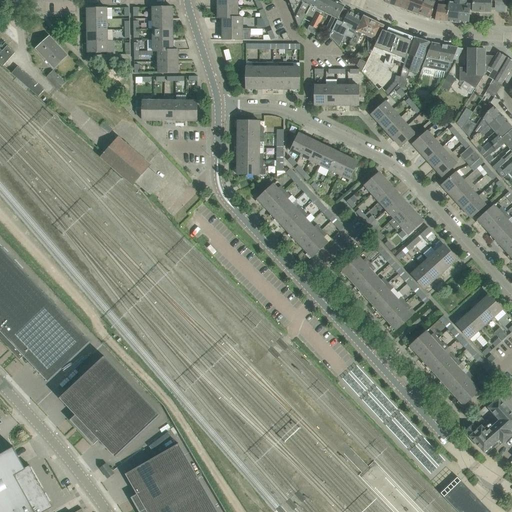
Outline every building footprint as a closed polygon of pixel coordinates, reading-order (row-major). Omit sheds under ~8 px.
[(254,0),(258,9),(262,7),(259,0),(254,0)] [(307,15),(314,0),(288,0),(295,17),(298,27),(299,27),(300,27),(306,15),(307,15)] [(314,34),(325,13),(331,0),(314,0),(307,15),(313,19),(309,28),(311,32),(314,34)] [(338,20),(344,8),(343,8),(344,6),(332,0),(331,0),(325,13),(332,17),(325,31),(330,34),(329,36),(330,36),(331,35),(334,28),(338,20)] [(408,3),(409,0),(396,0),(395,6),(406,10),(407,10),(410,4),(408,3)] [(407,10),(419,14),(423,0),(409,0),(408,3),(410,4),(407,10)] [(430,18),(433,9),(435,2),(431,0),(423,0),(419,14),(430,18)] [(445,21),(447,21),(448,11),(449,5),(447,5),(443,5),(444,2),(445,2),(445,0),(438,0),(436,10),(435,20),(445,21)] [(457,23),(459,0),(453,0),(453,2),(449,2),(449,5),(447,21),(457,23)] [(469,24),(470,14),(471,4),(467,3),(466,0),(459,0),(457,23),(469,24)] [(495,0),(495,1),(506,1),(505,0),(472,0),(472,11),(490,12),(490,0),(495,0)] [(153,19),(172,18),(172,7),(153,7),(153,19)] [(238,18),(238,17),(238,7),(218,7),(218,18),(223,18),(223,17),(238,18)] [(107,8),(87,8),(87,20),(107,19),(112,19),(112,8),(107,8)] [(356,32),(362,18),(344,8),(338,20),(334,28),(331,35),(330,36),(339,47),(345,35),(352,38),(355,32),(356,32)] [(266,27),(270,25),(266,15),(262,17),(266,27)] [(367,36),(374,21),(363,16),(362,18),(356,32),(355,32),(352,38),(350,44),(355,46),(361,34),(366,36),(367,36)] [(223,29),(242,29),(242,17),(238,17),(238,18),(223,17),(223,18),(223,29)] [(153,30),(172,29),(172,18),(153,19),(153,30)] [(107,19),(87,20),(87,22),(88,31),(107,31),(107,19)] [(125,30),(130,30),(129,21),(125,21),(125,24),(120,24),(120,30),(125,30)] [(373,50),(385,26),(374,21),(367,36),(369,53),(371,54),(373,50)] [(383,30),(373,52),(389,58),(386,66),(392,68),(395,60),(405,64),(409,54),(414,37),(389,28),(388,32),(383,30)] [(153,41),(173,40),(172,29),(153,30),(153,41)] [(242,40),(242,29),(223,29),(223,40),(242,40)] [(107,31),(88,31),(88,42),(107,41),(107,31)] [(427,52),(430,42),(414,37),(409,54),(405,64),(404,65),(402,74),(407,76),(409,70),(419,74),(419,73),(420,76),(421,74),(423,70),(421,70),(427,52)] [(49,38),(37,49),(54,67),(66,55),(49,38)] [(173,50),(173,40),(153,41),(153,51),(158,51),(173,50)] [(107,41),(88,42),(88,44),(88,52),(107,52),(108,55),(115,55),(114,41),(107,41)] [(435,69),(446,46),(432,43),(429,52),(424,67),(435,69)] [(0,63),(3,66),(4,66),(15,53),(7,46),(2,51),(0,48),(0,63)] [(463,48),(457,48),(446,46),(435,69),(444,71),(447,72),(451,64),(453,59),(457,60),(463,48)] [(496,56),(485,55),(485,49),(468,49),(468,68),(460,67),(459,82),(464,82),(475,90),(487,70),(496,56)] [(158,62),(178,62),(178,50),(173,50),(158,51),(158,62)] [(229,50),(223,51),(226,61),(231,59),(229,50)] [(139,59),(139,56),(153,55),(153,51),(138,51),(134,51),(134,59),(139,59)] [(499,71),(507,57),(498,52),(496,56),(487,70),(492,73),(486,82),(491,85),(499,71)] [(499,90),(506,77),(511,67),(511,60),(507,57),(499,71),(491,85),(499,90)] [(362,71),(366,63),(360,59),(357,66),(359,69),(362,71)] [(178,62),(158,62),(159,73),(178,72),(178,62)] [(246,67),(246,89),(257,89),(262,89),(267,89),(283,89),(288,89),(300,89),(300,67),(293,67),(293,63),(290,63),(286,63),(283,63),(279,63),(279,67),(267,67),(267,63),(266,63),(262,63),(260,63),(252,63),(252,67),(246,67)] [(38,96),(45,89),(18,66),(12,73),(12,74),(36,95),(38,96)] [(53,70),(47,77),(59,89),(65,83),(53,70)] [(401,77),(396,76),(394,82),(385,92),(389,96),(399,84),(401,77)] [(325,86),(315,86),(315,105),(326,105),(325,86)] [(336,105),(336,86),(325,86),(326,105),(336,105)] [(347,105),(347,86),(336,86),(336,105),(347,105)] [(359,105),(359,95),(359,86),(347,86),(347,105),(359,105)] [(402,97),(405,94),(400,88),(396,91),(402,97)] [(411,107),(415,104),(409,98),(405,101),(411,107)] [(153,120),(153,101),(142,101),(142,120),(153,120)] [(164,120),(164,101),(153,101),(153,120),(164,120)] [(175,120),(175,101),(164,101),(164,120),(175,120)] [(186,120),(186,101),(175,101),(175,120),(186,120)] [(197,120),(197,101),(186,101),(186,120),(197,120)] [(378,122),(393,109),(386,101),(371,114),(378,122)] [(415,104),(411,107),(412,108),(415,111),(417,113),(420,110),(415,104)] [(479,134),(501,114),(494,106),(488,112),(475,132),(474,132),(470,139),(471,140),(474,138),(477,135),(479,134)] [(386,130),(400,117),(393,109),(378,122),(386,130)] [(495,132),(507,121),(501,114),(479,134),(481,137),(492,128),(495,132)] [(463,131),(469,120),(461,115),(456,123),(463,131)] [(393,139),(407,125),(400,117),(386,130),(393,139)] [(108,133),(112,128),(103,120),(97,127),(99,129),(92,137),(104,147),(113,136),(108,133)] [(470,139),(474,132),(473,130),(476,124),(469,120),(463,131),(470,139)] [(264,143),(264,138),(264,128),(260,127),(260,121),(238,121),(237,174),(258,175),(258,169),(263,169),(263,155),(258,155),(259,143),(264,143)] [(494,145),(511,129),(511,127),(507,121),(495,132),(498,136),(491,141),(494,145)] [(407,125),(393,139),(401,147),(415,134),(407,125)] [(455,135),(458,133),(453,126),(449,129),(455,135)] [(511,142),(511,129),(494,145),(486,152),(482,155),(485,158),(493,152),(493,153),(500,147),(503,150),(507,146),(508,147),(511,142)] [(420,152),(434,139),(427,131),(413,144),(420,152)] [(300,156),(309,138),(299,133),(290,151),(300,156)] [(458,133),(455,135),(460,142),(464,139),(458,133)] [(310,160),(318,143),(309,138),(300,156),(310,160)] [(476,148),(480,145),(474,138),(471,140),(470,141),(476,148)] [(427,160),(442,147),(434,139),(420,152),(427,160)] [(146,167),(115,141),(104,154),(147,191),(150,193),(154,188),(158,192),(161,189),(157,185),(161,180),(146,167)] [(511,156),(511,142),(508,147),(510,150),(506,153),(506,154),(501,159),(498,162),(493,166),(496,170),(511,156)] [(320,165),(328,147),(318,143),(310,160),(320,165)] [(464,161),(474,152),(467,143),(463,146),(467,149),(460,155),(464,161)] [(486,152),(480,145),(476,148),(482,155),(486,152)] [(329,170),(338,152),(328,147),(320,165),(329,170)] [(434,168),(449,155),(442,147),(427,160),(434,168)] [(339,174),(347,157),(338,152),(329,170),(339,174)] [(484,162),(482,160),(474,152),(464,161),(473,171),(477,168),(484,162)] [(449,155),(434,168),(442,177),(457,164),(449,155)] [(291,157),(287,160),(293,166),(296,163),(291,157)] [(347,157),(339,174),(349,179),(358,162),(347,157)] [(491,171),(485,164),(484,162),(477,168),(483,176),(485,175),(491,171)] [(511,169),(511,162),(502,171),(506,175),(511,169)] [(301,175),(304,172),(298,165),(295,168),(301,175)] [(295,182),(299,179),(290,169),(286,172),(295,182)] [(449,193),(467,177),(459,169),(441,185),(449,193)] [(489,179),(491,177),(493,180),(496,177),(491,171),(485,175),(489,179)] [(301,175),(307,182),(310,179),(304,172),(301,175)] [(372,194),(387,181),(379,172),(364,185),(372,194)] [(456,201),(471,188),(474,185),(467,177),(449,193),(456,201)] [(304,192),(308,189),(299,179),(295,182),(304,192)] [(379,202),(394,189),(387,181),(372,194),(379,202)] [(505,187),(499,181),(496,184),(502,190),(505,187)] [(317,192),(320,189),(314,182),(310,185),(317,192)] [(327,235),(320,228),(317,224),(313,227),(305,219),(309,215),(299,205),(296,208),(288,199),(291,196),(281,186),(278,189),(273,184),(257,199),(312,257),(328,243),(323,238),(327,235)] [(463,209),(478,196),(471,188),(456,201),(463,209)] [(313,202),(317,198),(308,189),(304,192),(313,202)] [(323,198),(326,195),(320,189),(317,192),(323,198)] [(386,210),(401,197),(394,189),(379,202),(386,210)] [(478,196),(463,209),(471,218),(485,205),(478,196)] [(394,218),(408,205),(401,197),(386,210),(394,218)] [(322,211),(326,208),(317,198),(313,202),(322,211)] [(331,207),(333,204),(334,204),(328,198),(325,201),(331,207)] [(346,202),(352,208),(356,205),(350,199),(346,202)] [(401,226),(415,213),(408,205),(394,218),(401,226)] [(511,218),(508,214),(502,207),(498,210),(494,205),(478,220),(511,257),(511,225),(508,221),(511,218)] [(331,221),(335,218),(326,208),(322,211),(331,221)] [(361,218),(365,215),(359,209),(356,212),(361,218)] [(415,213),(401,226),(408,234),(423,221),(415,213)] [(372,215),(368,219),(365,215),(361,218),(368,226),(376,220),(372,215)] [(331,221),(340,231),(344,227),(335,218),(331,221)] [(379,231),(375,227),(379,224),(376,220),(368,226),(376,234),(379,231)] [(425,236),(431,230),(428,227),(422,233),(425,236)] [(376,234),(379,238),(381,240),(384,237),(379,231),(376,234)] [(418,236),(412,242),(415,245),(421,240),(418,236)] [(381,254),(385,250),(376,240),(372,244),(381,254)] [(384,244),(390,251),(394,248),(388,241),(384,244)] [(409,251),(415,245),(412,242),(406,247),(409,251)] [(0,245),(0,336),(21,359),(24,356),(48,381),(56,373),(90,342),(0,245)] [(449,267),(457,259),(444,245),(436,252),(449,267)] [(390,264),(394,260),(385,250),(381,254),(390,264)] [(405,254),(402,251),(395,257),(398,260),(405,254)] [(441,274),(449,267),(436,252),(428,259),(441,274)] [(375,268),(373,265),(366,258),(363,261),(358,256),(342,271),(396,331),(412,316),(408,312),(411,308),(401,297),(398,300),(390,291),(393,288),(383,278),(380,280),(372,272),(375,268)] [(433,281),(441,274),(428,259),(420,267),(433,281)] [(398,274),(402,270),(394,260),(390,264),(398,274)] [(424,289),(433,281),(420,267),(411,274),(424,289)] [(407,283),(411,280),(402,270),(398,274),(407,283)] [(416,293),(420,290),(411,280),(407,283),(416,293)] [(429,300),(425,296),(420,290),(416,293),(425,303),(429,300)] [(489,295),(481,302),(494,317),(502,309),(489,295)] [(481,302),(473,310),(486,324),(494,317),(481,302)] [(473,310),(465,317),(478,331),(486,324),(473,310)] [(453,326),(449,322),(443,316),(439,319),(449,329),(453,326)] [(463,319),(457,324),(470,339),(472,341),(475,341),(480,336),(480,334),(478,331),(465,317),(463,319)] [(457,339),(461,336),(453,326),(449,329),(457,339)] [(500,327),(494,333),(499,338),(502,341),(508,336),(500,327)] [(427,332),(411,346),(417,354),(421,358),(435,374),(439,377),(453,393),(456,397),(463,405),(480,391),(475,386),(479,383),(474,377),(472,375),(469,372),(461,364),(456,359),(451,353),(448,356),(444,352),(448,347),(444,343),(444,344),(441,341),(439,338),(434,333),(431,337),(427,332)] [(466,349),(470,345),(461,336),(457,339),(466,349)] [(499,338),(492,344),(495,347),(502,341),(499,338)] [(475,359),(479,355),(470,345),(466,349),(475,359)] [(485,356),(491,350),(488,347),(482,353),(485,356)] [(491,363),(495,359),(491,354),(487,358),(491,363)] [(488,365),(483,359),(479,355),(475,359),(484,369),(488,365)] [(104,356),(59,398),(76,415),(71,420),(82,432),(132,385),(104,356)] [(484,369),(493,379),(497,375),(488,365),(484,369)] [(132,385),(82,432),(93,444),(98,439),(115,457),(159,415),(132,385)] [(511,417),(499,403),(491,410),(493,413),(495,411),(511,430),(511,417)] [(503,443),(511,434),(511,430),(495,411),(493,413),(491,410),(490,411),(500,422),(492,428),(487,422),(485,424),(480,418),(473,424),(473,423),(465,431),(484,452),(499,439),(503,443)] [(178,443),(125,474),(137,494),(137,495),(132,498),(140,511),(198,478),(178,443)] [(25,468),(13,447),(0,454),(0,511),(43,511),(53,507),(30,465),(25,468)] [(100,468),(108,478),(114,474),(106,463),(100,468)] [(217,511),(198,478),(140,511),(217,511)] [(491,511),(461,480),(444,496),(458,511),(491,511)]
